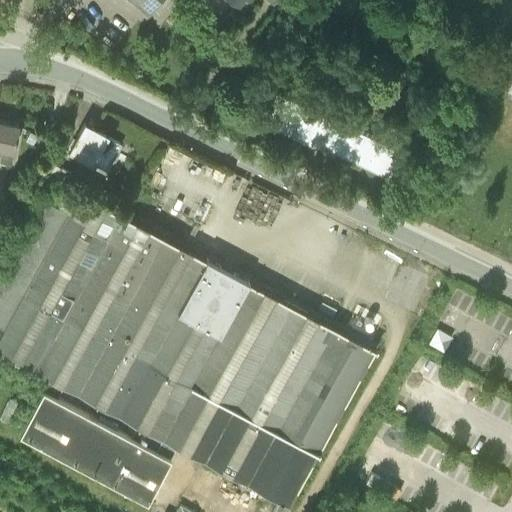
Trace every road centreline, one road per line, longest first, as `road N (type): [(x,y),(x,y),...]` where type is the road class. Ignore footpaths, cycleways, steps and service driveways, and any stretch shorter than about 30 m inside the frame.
road 1 (unclassified): [(511,286),(159,112)]
road 2 (residential): [(159,112),(55,69),(0,62)]
